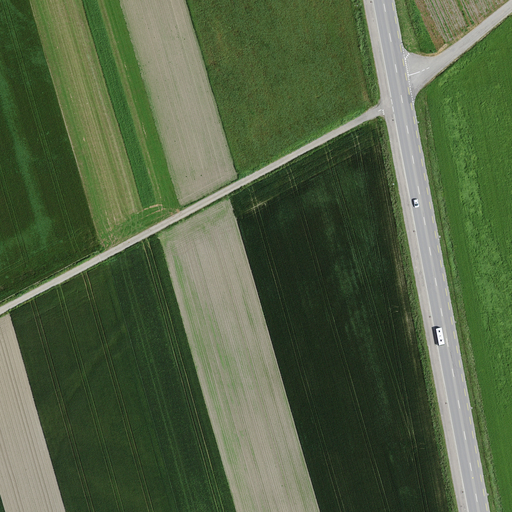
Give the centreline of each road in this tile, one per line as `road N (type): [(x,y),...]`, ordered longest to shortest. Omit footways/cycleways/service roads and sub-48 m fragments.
road 1 (track): [(0,310),(402,104)]
road 2 (primary): [(397,77),(479,511)]
road 3 (unclassified): [(397,77),(440,62),(511,4)]
